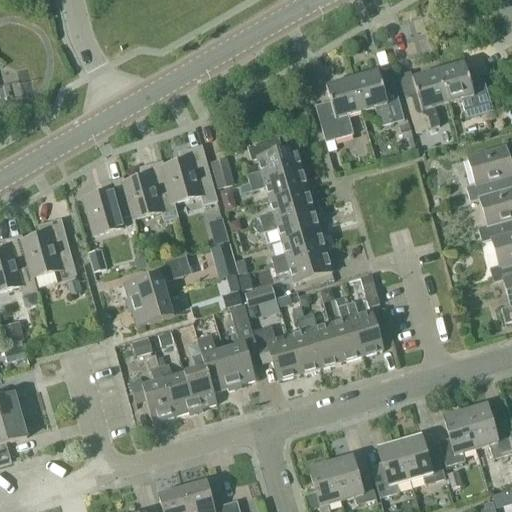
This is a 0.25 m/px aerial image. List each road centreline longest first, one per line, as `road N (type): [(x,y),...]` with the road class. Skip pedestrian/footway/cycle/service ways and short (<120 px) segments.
road 1 (residential): [(0,505),(262,429)]
road 2 (residential): [(262,429),(511,358)]
road 3 (tertiary): [(119,112),(316,0)]
road 4 (tertiary): [(0,180),(119,112)]
road 5 (residential): [(119,112),(70,0)]
